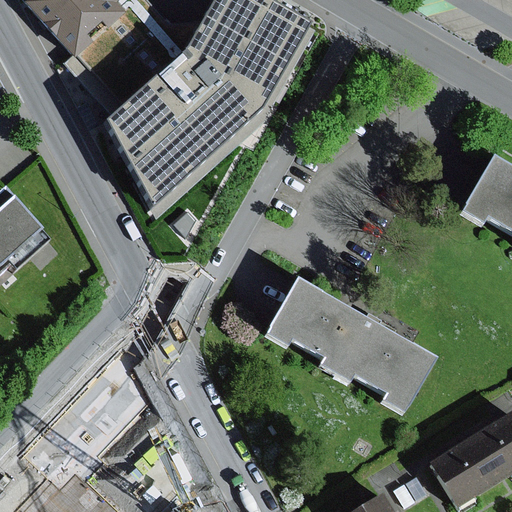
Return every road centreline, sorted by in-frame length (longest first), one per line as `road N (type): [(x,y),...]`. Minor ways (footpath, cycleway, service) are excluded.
road 1 (residential): [(362,14),(213,276),(154,316)]
road 2 (tertiary): [(0,26),(139,291)]
road 3 (tertiary): [(154,316),(261,511)]
road 4 (residential): [(139,291),(0,438)]
road 5 (tertiary): [(362,14),(511,101)]
